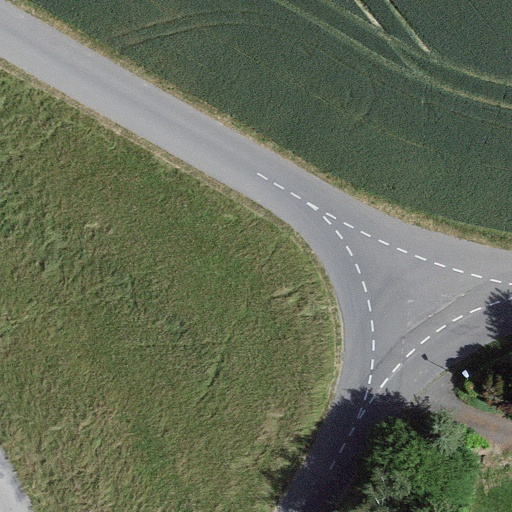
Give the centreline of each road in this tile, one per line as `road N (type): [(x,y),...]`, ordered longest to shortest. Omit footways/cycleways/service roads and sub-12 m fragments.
road 1 (unclassified): [(421,292),(324,213),(0,26)]
road 2 (residential): [(302,511),(421,292)]
